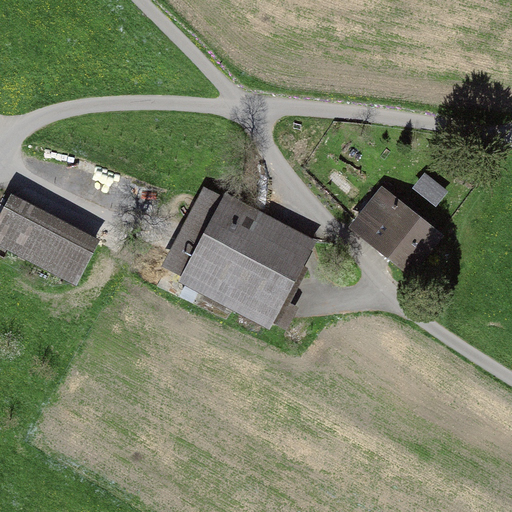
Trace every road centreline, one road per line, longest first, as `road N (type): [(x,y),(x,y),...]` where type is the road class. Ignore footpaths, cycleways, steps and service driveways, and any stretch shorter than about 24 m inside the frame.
road 1 (unclassified): [(241,106),(309,202),(392,294),(511,377)]
road 2 (unclassified): [(241,106),(400,118),(511,145)]
road 3 (unclassified): [(241,106),(100,104),(34,120),(0,142)]
road 4 (unclassified): [(140,0),(241,106)]
